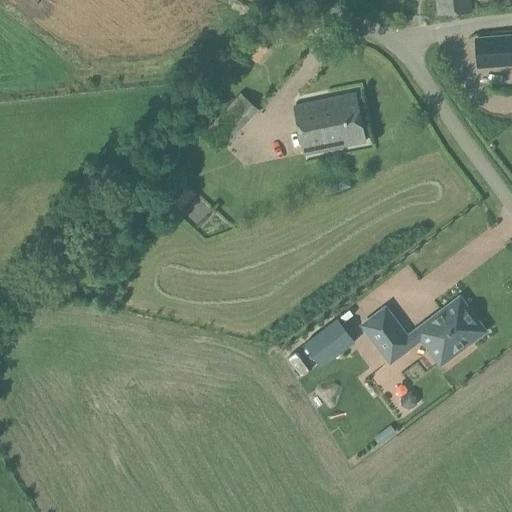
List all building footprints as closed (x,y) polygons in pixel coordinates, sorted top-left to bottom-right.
[(473,13),(471,0),(434,0),(436,16),(473,13)] [(511,36),(476,39),(478,67),(511,64),(511,36)] [(365,142),(355,93),(293,106),(303,155),(365,142)] [(223,148),(258,110),(241,94),(206,133),(223,148)] [(468,344),(468,340),(482,330),(459,299),(435,318),(433,315),(406,336),(385,308),(362,325),(390,361),(422,337),(442,364),(468,344)] [(321,369),(355,343),(337,319),(303,345),(321,369)] [(379,445),(387,439),(381,432),(374,438),(379,445)]
